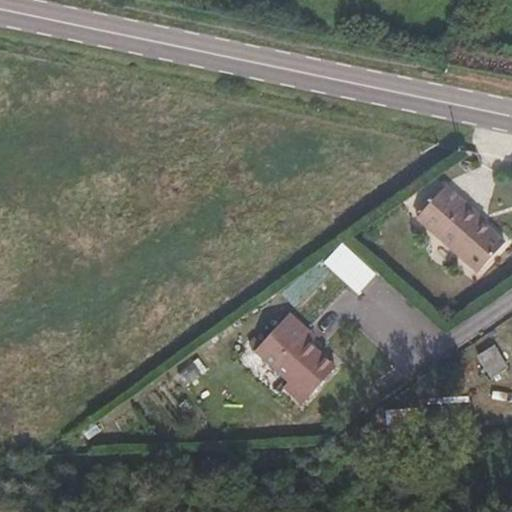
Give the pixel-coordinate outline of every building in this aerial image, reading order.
[(478,220),(479,219),(444,188),(418,217),(479,272),(504,243),(482,223),(478,220)] [(341,244),(323,263),(356,294),(374,275),(341,244)] [(302,338),(308,332),(289,315),(261,345),(255,340),(249,346),(289,382),(284,387),(303,404),(336,368),(310,345),(302,338)] [(315,339),(308,332),(302,338),(310,345),(315,339)] [(493,346),(478,355),(491,378),(507,369),(493,346)]
